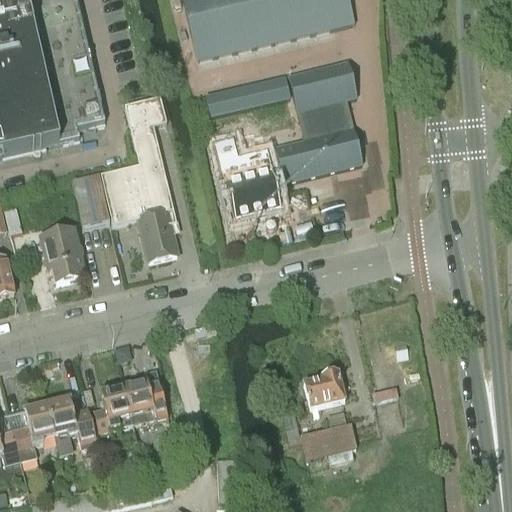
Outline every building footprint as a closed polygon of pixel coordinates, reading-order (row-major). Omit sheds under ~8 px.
[(104,128),(75,0),(0,0),(0,163),(79,145),(76,135),(104,128)] [(181,0),(199,66),(354,26),(347,0),(181,0)] [(287,82),(296,117),(343,106),(355,103),(346,67),(287,82)] [(283,84),(205,103),(210,124),(288,106),(283,84)] [(124,109),(130,135),(163,127),(157,102),(124,109)] [(350,135),(343,106),(296,117),(303,146),(350,135)] [(137,224),(147,268),(176,261),(165,217),(172,215),(152,132),(130,137),(138,171),(99,181),(111,230),(137,224)] [(352,134),(350,135),(303,146),(274,153),(282,189),(361,170),(352,134)] [(238,145),(220,150),(238,226),(286,215),(272,156),(243,163),(238,145)] [(98,182),(70,188),(81,235),(108,229),(98,182)] [(15,213),(3,216),(9,239),(21,236),(15,213)] [(50,267),(55,290),(84,283),(73,235),(39,243),(45,268),(50,267)] [(0,302),(13,300),(3,260),(0,260),(0,302)] [(344,406),(337,379),(321,383),(321,385),(302,389),(309,415),(344,406)] [(126,392),(122,393),(132,432),(167,423),(156,382),(143,385),(144,388),(138,389),(138,386),(125,389),(126,392)] [(97,440),(132,432),(122,393),(119,394),(118,391),(105,394),(106,397),(99,399),(103,415),(92,418),(97,440)] [(49,411),(46,411),(53,442),(66,439),(67,443),(76,441),(80,457),(97,452),(88,418),(76,421),(74,413),(70,414),(68,406),(62,408),(61,405),(49,408),(49,411)] [(23,433),(12,436),(19,468),(35,464),(32,452),(42,450),(40,445),(53,442),(46,411),(42,412),(42,409),(29,413),(30,415),(24,417),(25,422),(20,423),(23,433)] [(379,420),(381,431),(420,424),(418,412),(379,420)] [(355,453),(349,430),(299,442),(304,465),(355,453)] [(296,434),(285,437),(288,452),(299,449),(296,434)] [(19,468),(12,436),(1,439),(0,436),(0,459),(3,472),(19,468)] [(216,466),(217,511),(238,511),(236,465),(216,466)] [(152,506),(172,501),(166,480),(146,485),(152,506)] [(32,511),(124,511),(150,506),(146,486),(32,511)] [(27,498),(27,499),(29,508),(41,505),(39,495),(27,498)]
